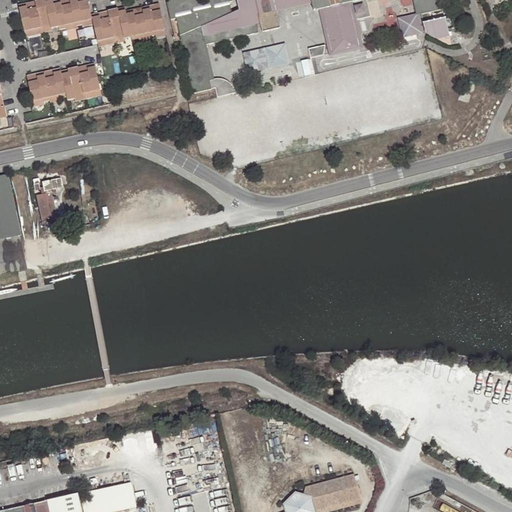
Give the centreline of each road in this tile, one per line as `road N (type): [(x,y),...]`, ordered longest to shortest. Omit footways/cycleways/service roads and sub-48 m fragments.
road 1 (unclassified): [(0,158),(123,138),(274,203),(511,143)]
road 2 (unclassified): [(409,464),(236,375),(0,413)]
road 3 (residential): [(90,53),(16,71),(0,3)]
